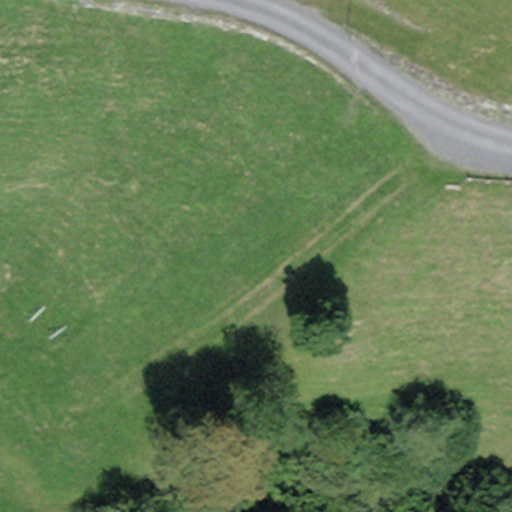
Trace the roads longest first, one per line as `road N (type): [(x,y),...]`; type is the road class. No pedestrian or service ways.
road 1 (unclassified): [(511,145),(436,116),(307,32),(206,0)]
road 2 (track): [(462,128),(278,282)]
